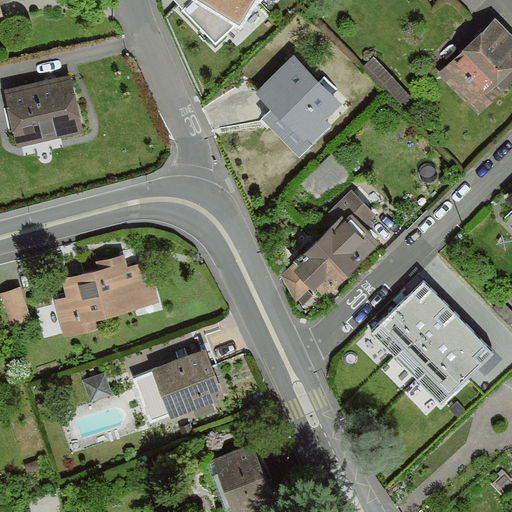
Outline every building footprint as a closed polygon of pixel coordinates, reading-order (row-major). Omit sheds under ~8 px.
[(174,0),(216,44),(262,0),(174,0)] [(511,39),(496,23),(443,74),(481,113),(501,94),(493,86),(511,67),(511,39)] [(332,123),(326,117),(343,100),(295,52),(257,89),(274,107),(266,115),(303,152),(332,123)] [(21,143),(82,129),(70,78),(10,91),(21,143)] [(337,221),(315,240),(349,274),(383,243),(355,215),(359,203),(351,195),(329,212),(337,221)] [(315,240),(277,276),(297,293),(315,278),(330,291),(349,274),(315,240)] [(99,314),(160,299),(151,261),(127,266),(124,254),(99,260),(100,267),(64,275),(69,296),(58,298),(66,333),(102,325),(99,314)] [(494,354),(424,282),(371,334),(442,405),(494,354)] [(15,326),(32,320),(21,287),(4,292),(15,326)] [(210,399),(224,393),(206,347),(155,367),(172,413),(194,405),(199,417),(216,410),(210,399)] [(429,442),(408,419),(382,444),(403,467),(429,442)] [(237,511),(273,499),(253,444),(217,457),(237,511)]
